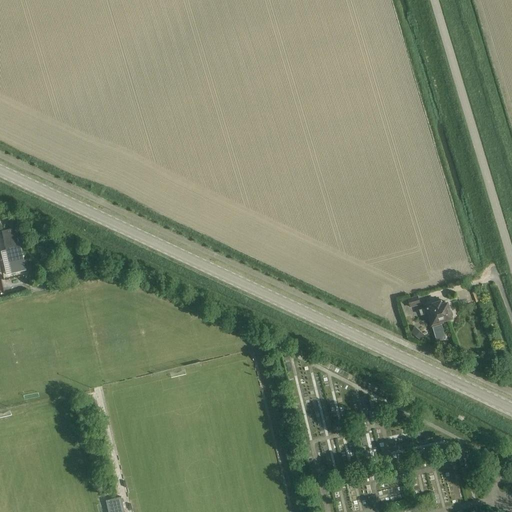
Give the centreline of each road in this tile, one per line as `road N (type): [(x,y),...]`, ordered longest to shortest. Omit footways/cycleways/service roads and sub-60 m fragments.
road 1 (tertiary): [(511,409),(0,171)]
road 2 (unclassified): [(511,259),(433,0)]
